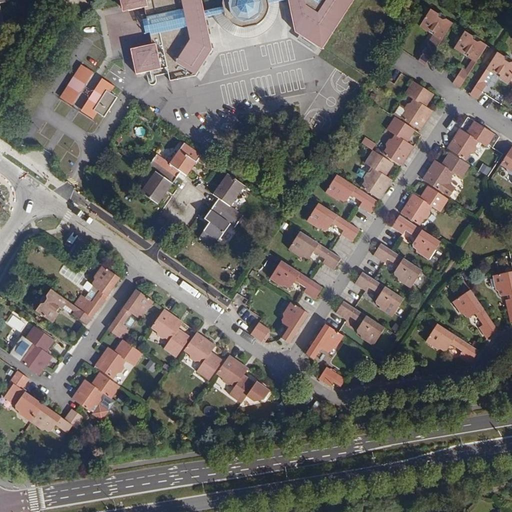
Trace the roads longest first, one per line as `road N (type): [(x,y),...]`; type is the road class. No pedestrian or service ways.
road 1 (secondary): [(511,417),(0,500)]
road 2 (secondary): [(146,511),(511,450)]
road 3 (residential): [(285,369),(460,99)]
road 4 (residential): [(511,336),(481,370),(353,400),(285,369)]
road 5 (residential): [(285,369),(237,342),(220,320),(140,262)]
road 6 (residential): [(140,262),(50,389)]
road 7 (residential): [(140,262),(37,191)]
